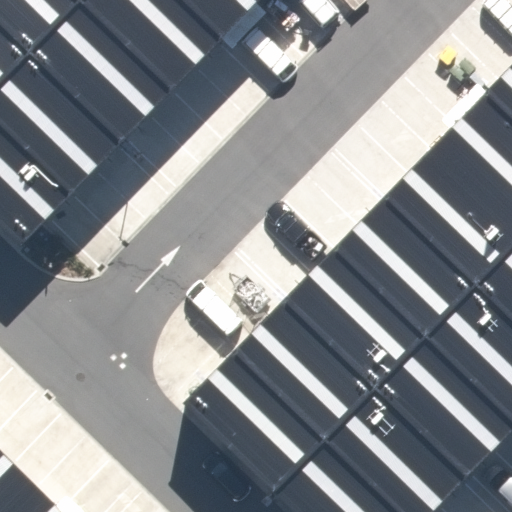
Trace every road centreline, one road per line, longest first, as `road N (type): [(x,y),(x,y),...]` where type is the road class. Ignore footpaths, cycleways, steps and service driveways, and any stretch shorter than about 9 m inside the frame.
road 1 (unknown): [(421,0),(70,367)]
road 2 (unknown): [(0,298),(218,511)]
